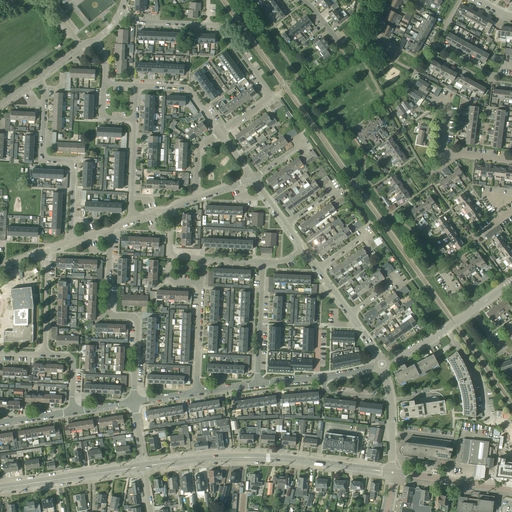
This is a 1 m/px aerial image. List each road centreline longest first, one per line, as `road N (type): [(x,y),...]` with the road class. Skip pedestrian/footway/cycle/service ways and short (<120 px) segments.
road 1 (tertiary): [(143,466),(252,457),(392,472)]
road 2 (residential): [(133,402),(137,323),(107,309),(108,231)]
road 3 (residential): [(73,240),(73,168),(41,153),(39,82)]
road 4 (residential): [(220,132),(271,95),(222,28),(206,24)]
road 5 (tertiary): [(0,488),(143,466)]
road 6 (residential): [(381,363),(257,383)]
road 7 (residential): [(257,383),(262,261)]
road 8 (residential): [(445,329),(480,379),(488,417),(509,422)]
road 9 (tertiary): [(392,472),(511,490)]
